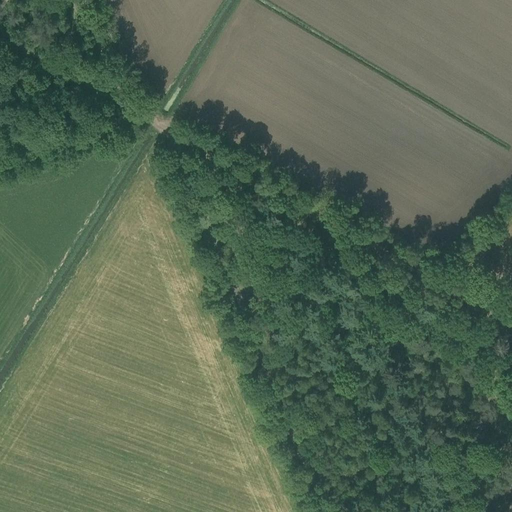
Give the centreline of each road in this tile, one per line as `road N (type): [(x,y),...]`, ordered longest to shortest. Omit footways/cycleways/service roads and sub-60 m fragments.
road 1 (track): [(172,133),(324,511)]
road 2 (track): [(451,277),(118,105)]
road 3 (track): [(0,167),(146,120)]
